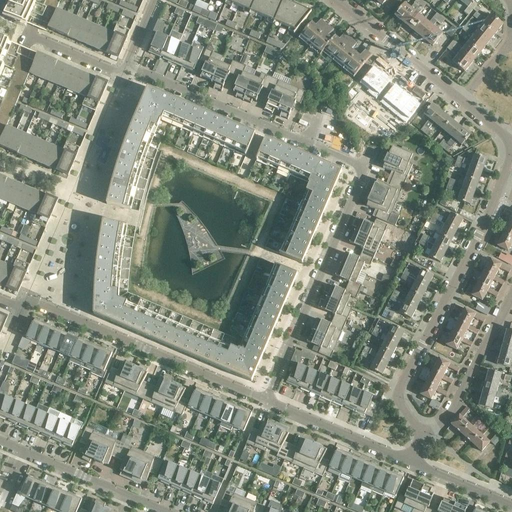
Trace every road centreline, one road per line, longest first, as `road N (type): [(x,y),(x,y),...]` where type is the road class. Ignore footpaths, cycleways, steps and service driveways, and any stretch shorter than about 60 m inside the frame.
road 1 (residential): [(265,401),(364,167),(127,74)]
road 2 (residential): [(422,432),(399,404),(399,389),(498,190)]
road 3 (residential): [(265,401),(27,301),(21,314)]
road 4 (residential): [(157,511),(0,441)]
road 5 (residential): [(422,432),(438,425),(511,295)]
road 6 (residential): [(461,100),(338,0)]
road 7 (residential): [(409,463),(265,401)]
